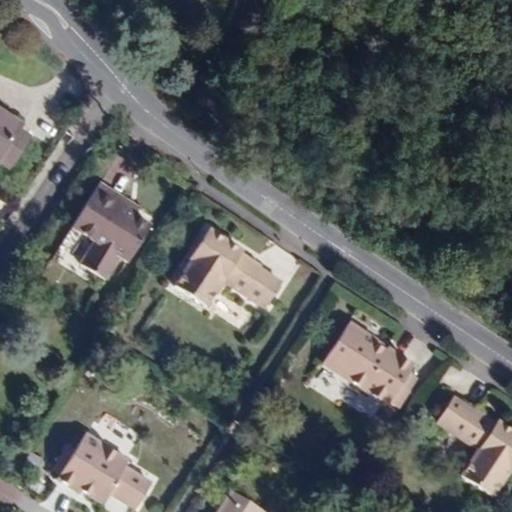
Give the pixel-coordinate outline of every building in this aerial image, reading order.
[(28,137),(18,129),(21,125),(0,110),(0,164),(6,168),(28,137)] [(122,262),(150,219),(119,198),(124,191),(100,175),(71,219),(93,235),(78,258),(102,274),(113,256),(122,262)] [(257,270),(237,257),(240,253),(241,251),(208,230),(186,261),(188,263),(172,287),(204,308),(221,282),(262,308),(278,284),(257,270)] [(260,266),(240,253),(237,257),(257,270),(260,266)] [(412,365),(386,348),(384,351),(375,345),(377,342),(348,323),(321,364),(385,406),(412,365)] [(384,351),(386,348),(377,342),(375,345),(384,351)] [(511,469),(511,431),(496,421),(495,423),(476,411),(474,414),(452,400),(436,424),(476,451),(459,477),(490,498),(506,473),(509,475),(511,469)] [(149,482),(123,466),(126,460),(84,434),(75,449),(58,475),(55,480),(78,494),(80,492),(83,486),(90,490),(86,496),(99,504),(106,493),(133,509),(149,482)] [(58,475),(75,449),(66,444),(51,470),(58,475)] [(86,496),(90,490),(83,486),(80,492),(86,496)] [(229,511),(240,496),(231,491),(221,507),(229,511)] [(263,511),(240,496),(229,511),(221,507),(217,511),(263,511)]
